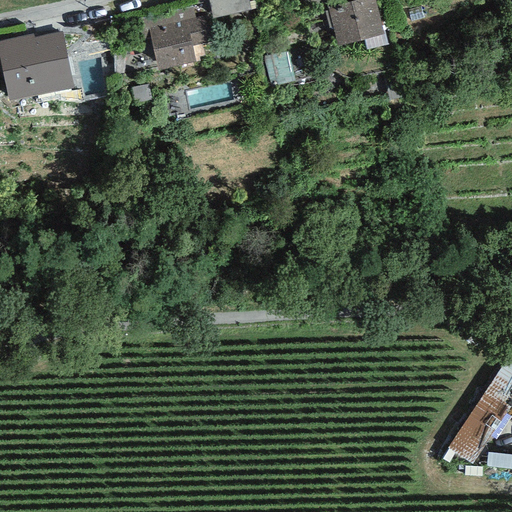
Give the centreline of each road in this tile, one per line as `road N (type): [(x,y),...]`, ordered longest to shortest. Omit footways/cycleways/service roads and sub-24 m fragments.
road 1 (unclassified): [(511,314),(400,313),(0,356)]
road 2 (track): [(0,26),(131,0)]
